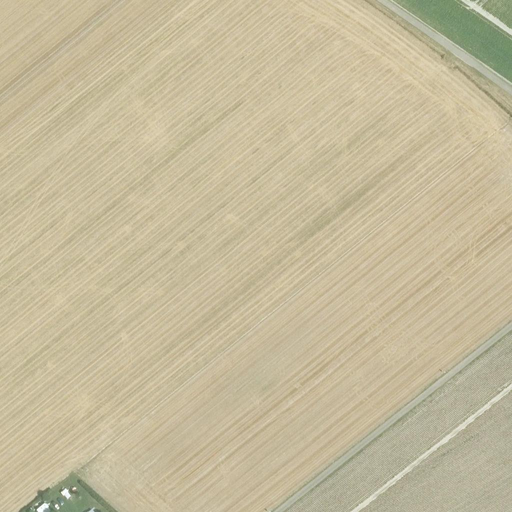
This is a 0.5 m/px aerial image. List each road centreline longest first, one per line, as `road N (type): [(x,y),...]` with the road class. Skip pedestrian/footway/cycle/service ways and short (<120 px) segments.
road 1 (unclassified): [(511,325),(277,511)]
road 2 (unclassified): [(511,93),(380,0)]
